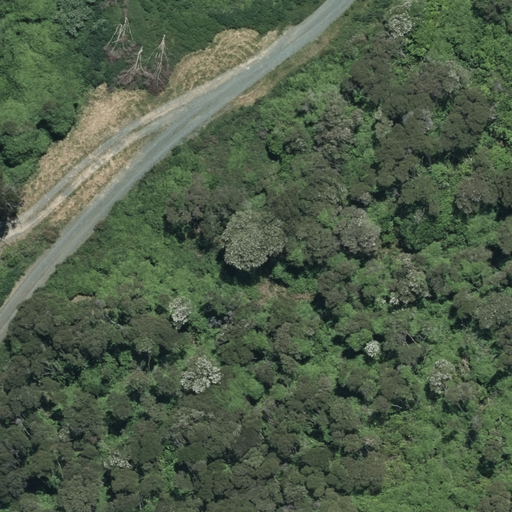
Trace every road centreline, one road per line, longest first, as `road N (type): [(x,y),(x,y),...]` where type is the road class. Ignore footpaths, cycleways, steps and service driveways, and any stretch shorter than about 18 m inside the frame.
road 1 (track): [(337,0),(184,124),(96,212),(0,330)]
road 2 (track): [(229,88),(176,104),(110,144),(23,220),(0,227)]
